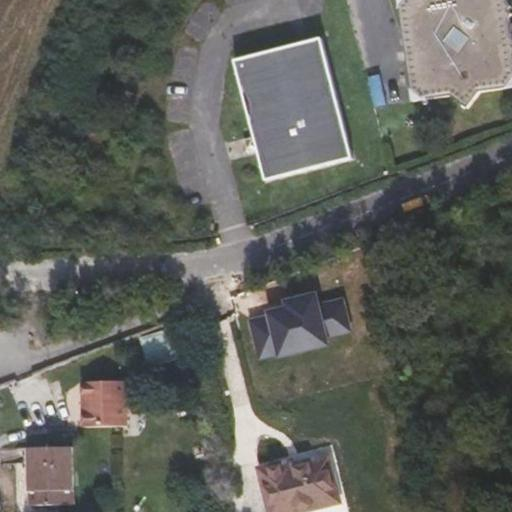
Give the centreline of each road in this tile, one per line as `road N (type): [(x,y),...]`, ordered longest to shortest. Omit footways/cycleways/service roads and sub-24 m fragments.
road 1 (unclassified): [(226,268),(511,160)]
road 2 (residential): [(0,361),(140,318),(226,268)]
road 3 (unclassified): [(0,278),(226,268)]
